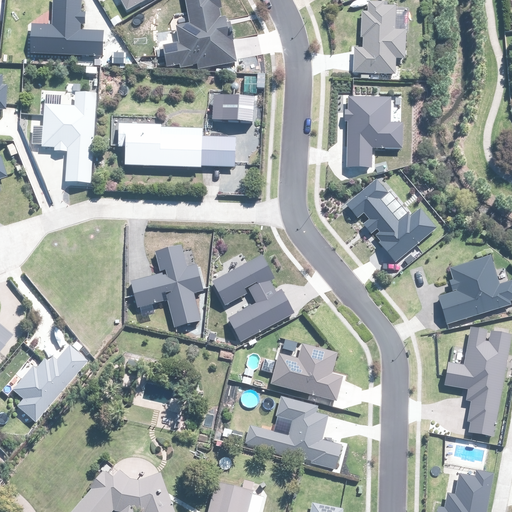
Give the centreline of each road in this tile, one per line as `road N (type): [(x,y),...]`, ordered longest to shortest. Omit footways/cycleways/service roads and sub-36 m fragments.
road 1 (residential): [(390,511),(394,355),(293,211)]
road 2 (residential): [(293,211),(99,209),(63,215),(0,248)]
road 3 (residential): [(293,211),(298,67),(270,0)]
